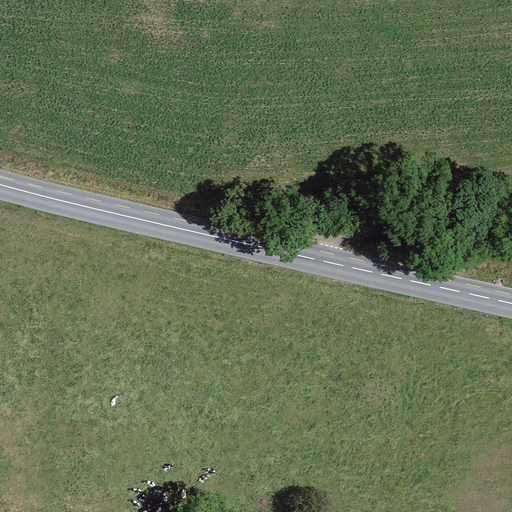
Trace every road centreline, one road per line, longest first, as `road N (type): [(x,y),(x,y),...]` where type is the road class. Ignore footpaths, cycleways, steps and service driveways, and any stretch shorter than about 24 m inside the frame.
road 1 (tertiary): [(0,185),(511,306)]
road 2 (track): [(296,258),(511,209)]
